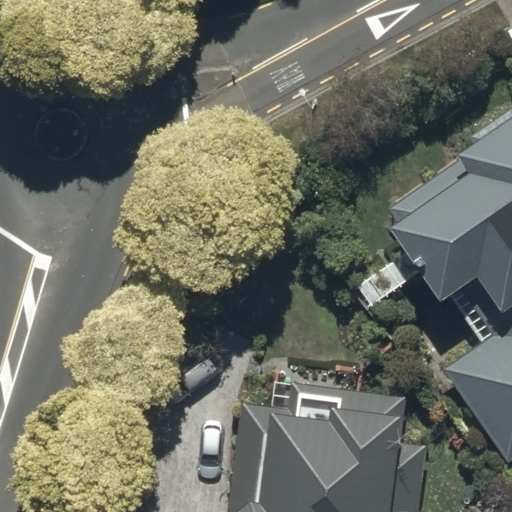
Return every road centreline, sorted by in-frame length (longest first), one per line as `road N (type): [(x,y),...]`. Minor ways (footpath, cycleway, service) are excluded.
road 1 (residential): [(131,108),(186,98),(386,0)]
road 2 (tertiary): [(0,383),(55,211)]
road 3 (tertiary): [(131,108),(128,167),(110,191),(55,211)]
road 4 (tertiary): [(19,68),(71,58),(117,84),(131,108)]
